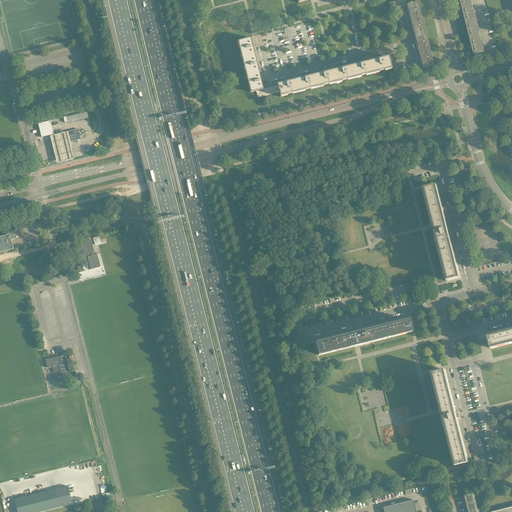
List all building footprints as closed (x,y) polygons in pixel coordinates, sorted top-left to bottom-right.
[(409,4),(407,4),(410,20),(417,18),(421,17),(417,2),(411,3),(410,3),(410,4),(409,4)] [(476,20),(473,8),(472,5),(462,7),(466,23),(476,20)] [(421,17),(417,18),(410,20),(414,36),(425,33),(421,17)] [(480,36),(477,24),(476,20),(466,23),(470,39),(474,38),(480,36)] [(429,49),(425,33),(414,36),(418,52),(425,50),(429,49)] [(480,36),(474,38),(470,39),(474,55),(484,52),(480,36)] [(237,41),(242,58),(247,57),(254,55),(253,50),(254,50),(253,48),(250,38),(237,41)] [(429,49),(425,50),(418,52),(422,68),(433,65),(429,49)] [(254,55),(247,57),(242,58),(246,75),(251,74),(259,72),(257,67),(258,67),(257,65),(254,55)] [(381,59),(376,60),(369,62),(372,74),(373,74),(372,73),(390,69),(391,70),(391,69),(388,57),(384,58),(384,57),(381,58),(381,59)] [(369,62),(358,64),(355,64),(355,65),(351,66),(354,79),(354,78),(372,73),(372,74),(369,62)] [(339,69),(333,71),(336,83),(336,82),(353,78),(354,79),(351,66),(347,67),(347,66),(344,67),(344,68),(339,69)] [(333,71),(321,74),(321,73),(318,74),(314,75),(317,88),(318,88),(317,87),(329,84),(335,82),(335,83),(336,83),(333,71)] [(259,72),(251,74),(246,75),(250,93),(256,91),(263,89),(262,84),(262,82),(261,82),(260,79),(259,72)] [(314,75),(310,76),(307,76),(307,77),(302,78),(296,80),(299,92),(299,91),(317,87),(317,88),(314,75)] [(281,84),(277,85),(277,86),(279,93),(280,97),(281,97),(280,96),(298,92),(299,93),(299,92),(296,80),(284,83),(284,82),(281,83),(281,84)] [(277,86),(263,89),(256,91),(258,98),(279,93),(277,86)] [(66,117),(67,122),(67,123),(88,118),(87,112),(66,117)] [(50,121),(38,124),(38,125),(39,129),(40,132),(41,136),(41,137),(54,134),(53,133),(52,129),(51,126),(50,122),(50,121)] [(78,129),(68,132),(70,142),(81,139),(78,129)] [(67,133),(50,137),(57,164),(74,160),(70,142),(67,133)] [(437,185),(424,188),(447,281),(460,278),(449,234),(451,234),(450,231),(449,228),(448,229),(437,185)] [(10,235),(0,237),(0,253),(13,250),(11,240),(16,239),(15,234),(10,235)] [(80,242),(87,268),(90,267),(91,270),(100,267),(97,254),(95,255),(91,240),(80,242)] [(361,329),(358,330),(359,331),(315,342),(318,355),(411,332),(408,319),(364,330),(364,328),(361,328),(361,329)] [(511,329),(487,335),(491,348),(511,343),(511,329)] [(71,376),(65,355),(45,360),(47,368),(54,366),(58,382),(64,381),(63,378),(71,376)] [(432,373),(455,465),(468,462),(457,419),(459,418),(459,415),(458,415),(457,413),(456,413),(445,369),(432,373)] [(68,486),(14,499),(17,511),(38,511),(72,504),(68,486)] [(416,511),(413,500),(383,507),(384,511),(416,511)]
